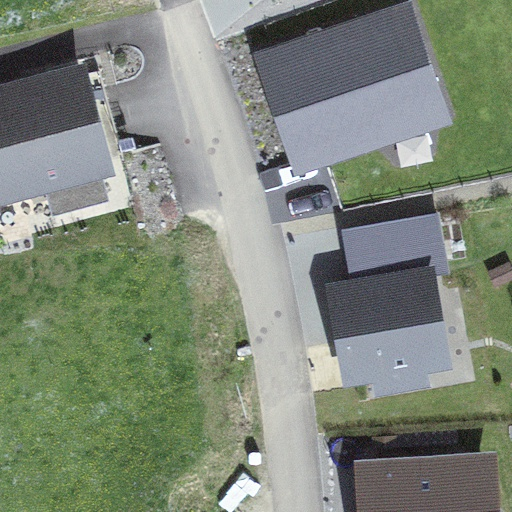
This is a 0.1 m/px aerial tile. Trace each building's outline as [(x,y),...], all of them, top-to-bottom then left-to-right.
[(278,65),(306,149),(427,108),(399,24),(278,65)] [(77,76),(0,96),(0,175),(4,189),(100,163),(77,76)] [(443,216),(343,223),(347,273),(446,266),(443,216)] [(374,364),(378,384),(422,376),(419,356),(441,352),(427,271),(338,287),(352,368),(374,364)] [(491,511),(487,452),(363,462),(366,511),(491,511)]
